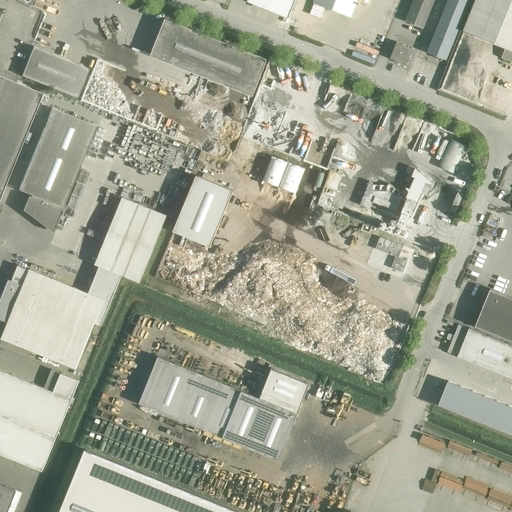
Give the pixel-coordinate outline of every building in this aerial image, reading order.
[(6,0),(0,17),(0,71),(15,77),(36,18),(22,13),(26,0),(6,0)] [(247,0),(247,1),(288,18),(295,0),(247,0)] [(314,0),(313,2),(351,17),(357,0),(314,0)] [(413,0),(405,21),(424,28),(434,0),(413,0)] [(446,59),(470,0),(447,0),(427,52),(433,54),(435,58),(437,59),(441,57),(446,59)] [(511,0),(475,0),(464,30),(506,47),(501,58),(511,61),(511,0)] [(165,19),(150,56),(253,96),(267,59),(165,19)] [(407,65),(413,48),(396,42),(390,58),(393,60),(397,64),(399,62),(407,65)] [(33,46),(22,75),(77,98),(89,69),(33,46)] [(0,198),(43,93),(0,75),(0,198)] [(52,108),(19,189),(31,194),(25,209),(52,229),(61,206),(63,207),(96,125),(52,108)] [(453,173),(466,146),(452,139),(439,166),(453,173)] [(210,248),(234,191),(231,190),(196,175),(177,220),(172,232),(210,248)] [(372,181),(366,201),(375,204),(378,196),(392,201),(391,204),(399,206),(403,194),(385,188),(384,189),(379,187),(380,184),(372,181)] [(420,199),(422,194),(411,189),(409,194),(420,199)] [(88,293),(29,269),(23,285),(9,279),(0,300),(0,318),(8,322),(1,338),(76,368),(95,323),(101,325),(121,275),(139,282),(167,215),(122,197),(95,264),(99,266),(88,293)] [(404,230),(416,200),(407,197),(397,221),(391,218),(387,229),(394,232),(395,232),(407,237),(409,232),(404,230)] [(403,246),(380,237),(376,249),(395,257),(390,267),(402,272),(406,261),(398,258),(403,246)] [(511,297),(490,289),(475,326),(511,340),(511,297)] [(451,341),(447,352),(458,356),(511,378),(511,345),(469,328),(459,324),(454,334),(451,341)] [(158,356),(139,403),(158,411),(279,460),(298,413),(158,356)] [(270,368),(261,391),(299,406),(309,383),(270,368)] [(0,453),(43,471),(55,439),(79,380),(61,373),(53,391),(0,369),(0,441),(1,442),(0,444),(0,453)] [(438,401),(449,406),(458,383),(447,379),(438,401)] [(258,390),(260,385),(248,380),(246,385),(258,390)] [(474,390),(458,383),(449,406),(465,412),(474,390)] [(487,395),(474,390),(465,412),(478,418),(487,395)] [(487,395),(478,418),(490,422),(499,400),(487,395)] [(499,400),(490,422),(502,428),(511,405),(499,400)] [(511,405),(502,428),(511,431),(511,405)] [(351,511),(242,511),(85,449),(59,511),(351,511)] [(0,511),(13,511),(22,493),(0,483),(0,511)]
